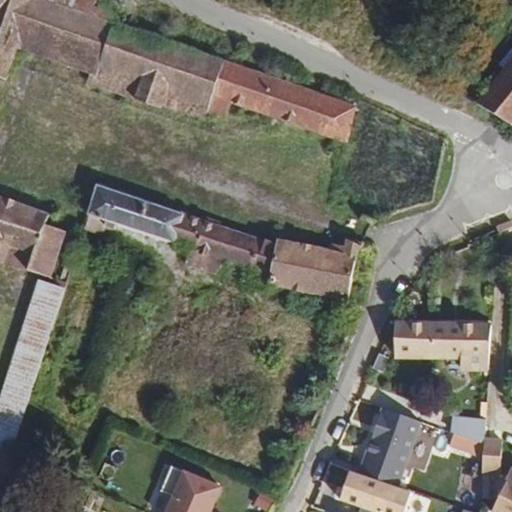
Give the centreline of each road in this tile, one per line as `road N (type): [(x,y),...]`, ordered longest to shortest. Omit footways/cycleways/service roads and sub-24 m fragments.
road 1 (unknown): [(397,254),(368,221),(26,105)]
road 2 (unclassified): [(488,143),(169,0)]
road 3 (unclassified): [(454,220),(397,254),(333,422),(284,511)]
